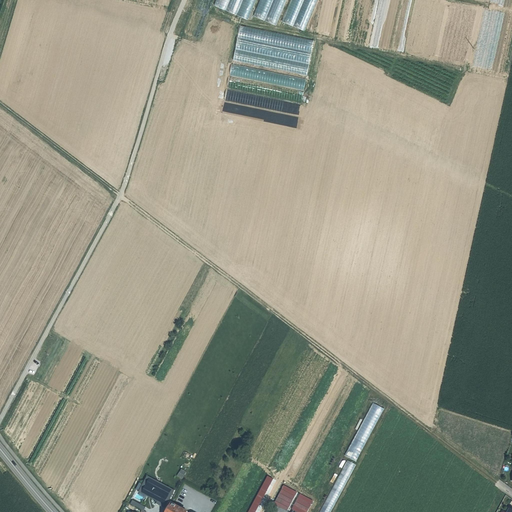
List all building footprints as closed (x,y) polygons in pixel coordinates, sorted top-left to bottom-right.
[(242,0),(229,0),(225,10),(236,15),(242,0)] [(256,0),(242,0),(236,15),(248,20),(256,0)] [(273,0),(260,0),(253,16),(265,21),(273,0)] [(286,0),(273,0),(265,21),(276,25),(286,0)] [(304,0),(291,0),(282,21),(294,26),(304,0)] [(318,0),(304,0),(294,26),(305,31),(318,0)] [(371,402),(348,457),(359,461),(382,407),(371,402)] [(347,459),(321,511),(332,511),(356,464),(347,459)] [(181,469),(178,475),(183,478),(186,471),(181,469)] [(146,476),(138,492),(167,507),(175,491),(146,476)] [(298,497),(294,505),(307,511),(312,504),(298,497)] [(146,507),(132,500),(130,504),(144,511),(146,507)] [(186,511),(171,503),(165,511),(186,511)]
